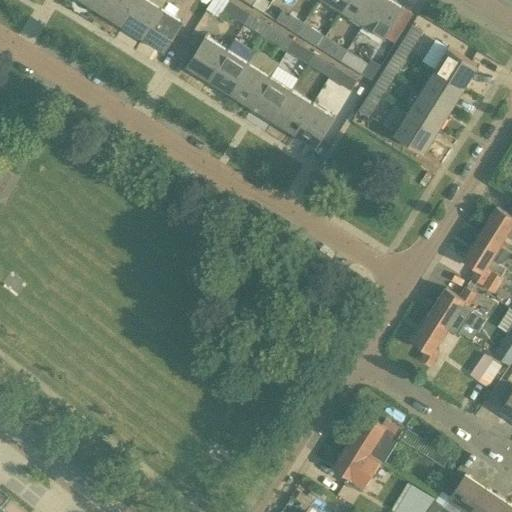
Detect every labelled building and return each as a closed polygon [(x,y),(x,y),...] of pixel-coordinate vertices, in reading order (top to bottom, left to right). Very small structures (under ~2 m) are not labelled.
[(82,0),(100,11),(106,0),(82,0)] [(136,0),(106,0),(100,11),(122,25),(136,0)] [(163,8),(149,0),(136,0),(122,25),(143,38),(163,8)] [(245,24),(252,12),(231,0),(211,0),(206,9),(219,17),(223,10),(245,24)] [(348,0),(326,0),(342,10),(348,0)] [(378,0),(348,0),(342,10),(364,24),(378,0)] [(393,0),(378,0),(364,24),(386,37),(405,7),(393,0)] [(163,8),(143,38),(165,52),(184,22),(163,8)] [(298,33),(304,23),(283,9),(276,20),(298,33)] [(252,12),(245,24),(266,37),(273,26),(252,12)] [(304,23),(298,33),(319,47),(326,36),(304,23)] [(411,24),(398,46),(409,53),(423,31),(411,24)] [(273,26),(266,37),(287,50),(294,39),(273,26)] [(209,80),(228,50),(206,36),(187,66),(209,80)] [(347,50),(326,36),(319,47),(341,60),(347,50)] [(423,59),(435,66),(448,44),(436,37),(423,59)] [(294,39),(287,50),(309,63),(316,52),(294,39)] [(398,46),(385,68),(396,75),(409,53),(398,46)] [(449,47),(435,69),(465,87),(479,65),(449,47)] [(228,50),(209,80),(231,93),(250,63),(228,50)] [(368,63),(347,50),(341,60),(362,73),(368,63)] [(316,52),(309,63),(330,77),(337,65),(316,52)] [(250,63),(231,93),(252,106),(271,76),(250,63)] [(358,79),(337,65),(330,77),(351,90),(358,79)] [(396,75),(385,68),(371,90),(383,97),(396,75)] [(465,87),(435,69),(422,90),(451,109),(465,87)] [(292,90),(271,76),(252,106),(273,120),(292,90)] [(292,90),(273,120),(295,133),(314,103),(292,90)] [(383,97),(371,90),(358,113),(369,120),(383,97)] [(451,109),(422,90),(408,112),(438,131),(451,109)] [(314,103),(295,133),(317,147),(336,117),(314,103)] [(438,131),(408,112),(394,134),(424,153),(438,131)] [(511,211),(510,214),(497,206),(480,232),(499,244),(499,243),(511,223),(511,211)] [(499,244),(480,232),(464,258),(478,267),(471,280),(494,292),(503,276),(485,266),(490,258),(499,263),(503,261),(506,258),(511,251),(499,243),(499,244)] [(465,285),(459,294),(446,286),(430,313),(448,325),(448,326),(458,332),(459,330),(473,338),(486,317),(469,307),(478,293),(465,285)] [(448,325),(430,313),(413,339),(428,348),(421,358),(431,365),(440,351),(434,348),(448,326),(448,325)] [(511,324),(493,354),(509,365),(511,359),(511,324)] [(484,353),(471,374),(488,386),(502,365),(484,353)] [(511,393),(502,409),(511,416),(511,393)] [(367,413),(350,440),(370,452),(383,431),(393,437),(399,426),(386,418),(383,423),(367,413)] [(381,459),(370,452),(350,440),(334,466),(350,476),(346,481),(359,490),(361,491),(381,459)] [(436,499),(427,511),(455,511),(462,502),(473,509),(487,487),(466,473),(462,478),(451,495),(442,490),(436,499)] [(394,511),(427,511),(436,499),(411,484),(395,511),(394,511)] [(473,509),(472,510),(474,511),(501,511),(509,502),(487,487),(473,509)] [(356,511),(335,498),(326,511),(309,511),(306,510),(304,511),(356,511)] [(511,511),(511,503),(509,502),(501,511),(511,511)]
